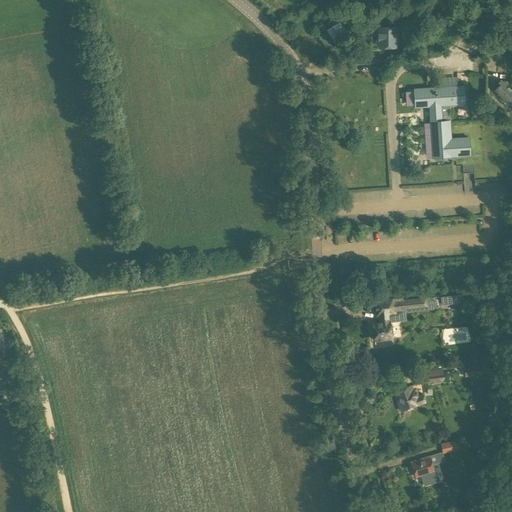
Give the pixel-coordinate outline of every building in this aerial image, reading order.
[(320,32),(328,44),(331,49),(336,45),(325,29),(320,32)] [(392,29),(381,30),(381,46),(392,46),(392,43),(398,43),(397,32),(392,32),(392,29)] [(450,85),(458,84),(458,76),(450,77),(450,85)] [(510,86),(505,81),(504,81),(492,94),(497,99),(498,97),(505,103),(509,99),(511,101),(511,90),(509,88),(510,86)] [(371,82),(351,83),(352,112),(372,112),(371,82)] [(448,87),(449,105),(465,104),(464,86),(448,87)] [(449,105),(448,87),(414,89),(415,107),(429,106),(433,158),(455,156),(470,155),(469,138),(454,139),(450,139),(449,121),(450,121),(449,105)] [(456,166),(462,165),(482,164),(479,124),(453,126),(454,139),(469,138),(470,155),(455,156),(456,166)] [(440,297),(441,305),(460,303),(459,295),(440,297)] [(435,297),(426,298),(393,302),(392,299),(375,301),(377,316),(379,315),(380,323),(372,324),(374,340),(392,338),(390,322),(407,320),(406,311),(428,309),(436,308),(435,297)] [(465,371),(466,376),(492,372),(492,368),(465,371)] [(416,376),(418,383),(436,380),(436,381),(437,381),(438,382),(445,381),(445,378),(444,371),(436,372),(436,373),(416,376)] [(411,385),(396,391),(399,401),(398,402),(401,410),(402,410),(404,416),(411,413),(409,408),(425,402),(423,394),(418,396),(416,390),(413,391),(411,385)] [(480,436),(472,438),(474,446),(482,445),(480,436)] [(455,450),(453,441),(440,444),(441,453),(455,450)] [(414,476),(422,474),(425,484),(438,480),(436,472),(433,473),(428,455),(410,461),(414,476)]
